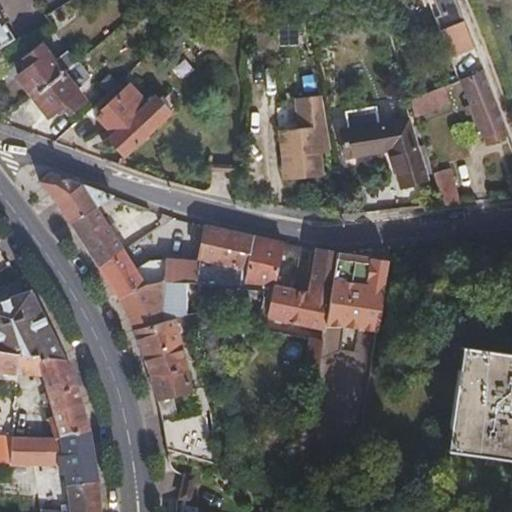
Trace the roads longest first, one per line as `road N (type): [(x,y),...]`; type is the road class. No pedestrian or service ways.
road 1 (residential): [(0,147),(182,204),(324,230),(511,215)]
road 2 (primary): [(0,191),(87,325),(120,408),(135,511)]
